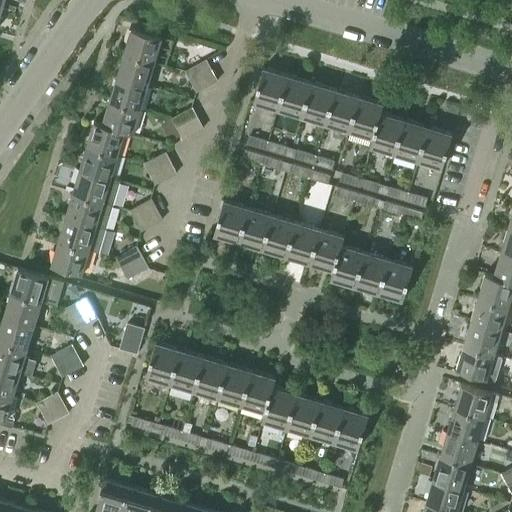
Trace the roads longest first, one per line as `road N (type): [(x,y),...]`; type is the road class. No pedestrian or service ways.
road 1 (residential): [(266,0),(511,70)]
road 2 (residential): [(99,329),(70,438),(48,477)]
road 3 (residential): [(465,219),(511,70)]
road 4 (residential): [(0,126),(88,0)]
